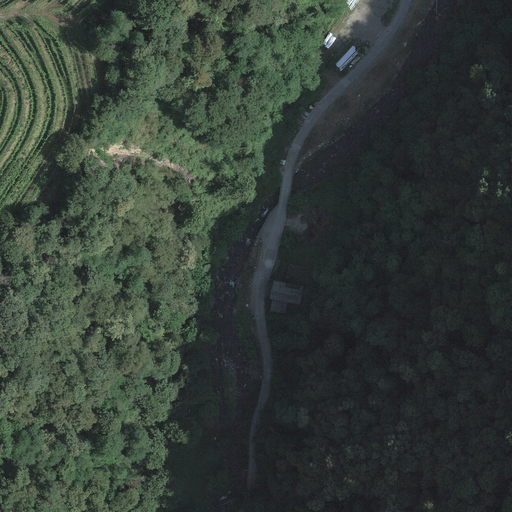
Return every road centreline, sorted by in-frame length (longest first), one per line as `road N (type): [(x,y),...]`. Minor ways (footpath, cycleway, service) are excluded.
road 1 (unclassified): [(287,204),(256,295),(264,336),(256,467),(240,511)]
road 2 (unclassified): [(287,204),(292,154),(385,47),(404,0)]
